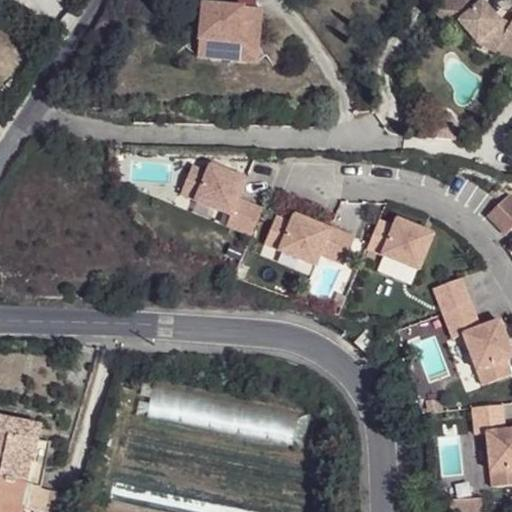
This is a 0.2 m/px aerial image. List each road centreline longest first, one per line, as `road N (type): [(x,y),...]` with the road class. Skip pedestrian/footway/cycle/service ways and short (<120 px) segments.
road 1 (residential): [(0,321),(243,331),(291,338),(325,355),(354,372),(366,393),(379,433),(381,511)]
road 2 (unclassified): [(0,157),(100,0)]
